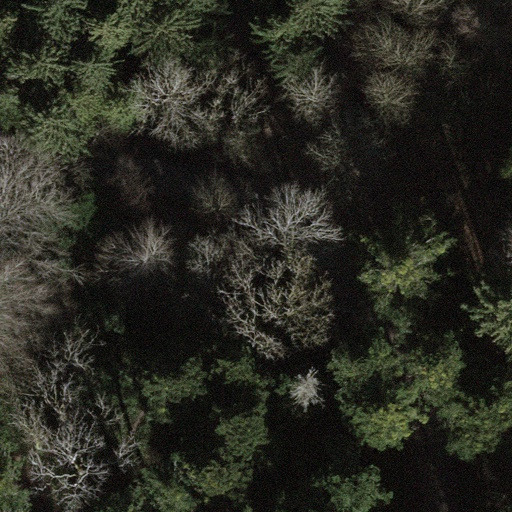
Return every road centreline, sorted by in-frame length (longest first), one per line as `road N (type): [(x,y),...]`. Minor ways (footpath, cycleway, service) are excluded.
road 1 (track): [(0,167),(124,160),(241,191),(336,261),(411,388),(441,511)]
road 2 (track): [(411,388),(511,453)]
